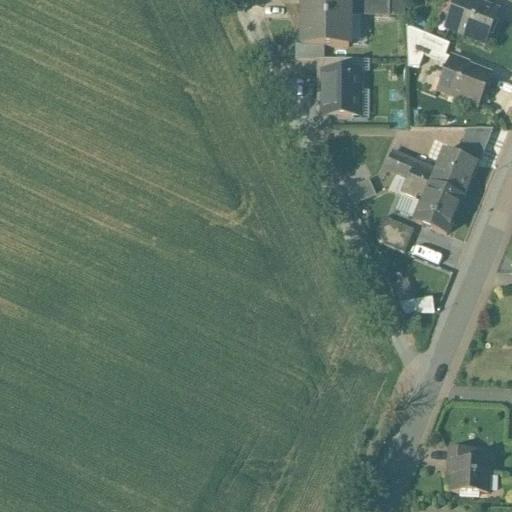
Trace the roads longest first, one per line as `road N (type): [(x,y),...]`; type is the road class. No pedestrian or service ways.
road 1 (residential): [(299,314),(232,462),(200,469),(25,380),(88,219)]
road 2 (residential): [(406,361),(240,0)]
road 3 (residential): [(299,314),(88,219)]
road 4 (residential): [(436,374),(511,182)]
road 5 (residential): [(378,511),(436,374)]
